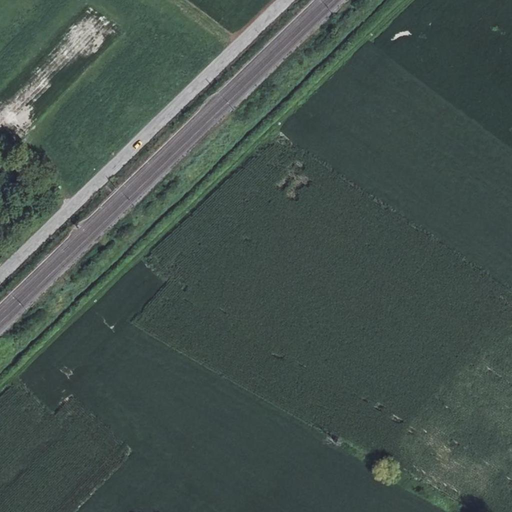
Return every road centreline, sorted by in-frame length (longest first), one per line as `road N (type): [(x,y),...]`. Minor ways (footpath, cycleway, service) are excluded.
road 1 (track): [(396,0),(0,385)]
road 2 (tertiary): [(288,0),(0,278)]
